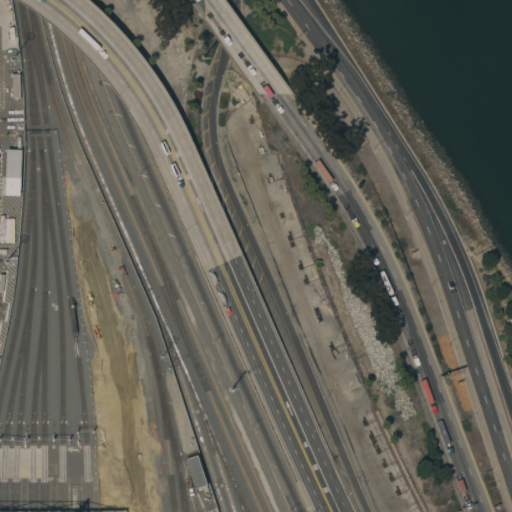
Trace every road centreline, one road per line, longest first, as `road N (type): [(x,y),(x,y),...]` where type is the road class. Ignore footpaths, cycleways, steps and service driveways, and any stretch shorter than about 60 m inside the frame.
road 1 (motorway): [(88,0),(132,131),(302,511)]
road 2 (motorway): [(366,511),(216,152),(214,94),(231,0)]
road 3 (motorway): [(279,96),(376,243),(480,511)]
road 4 (motorway): [(511,484),(423,218),(375,113)]
road 5 (motorway): [(511,411),(450,236),(375,113)]
road 6 (tertiary): [(58,0),(133,75),(225,264)]
road 7 (tertiary): [(225,264),(335,511)]
road 8 (motorway): [(375,113),(294,0)]
